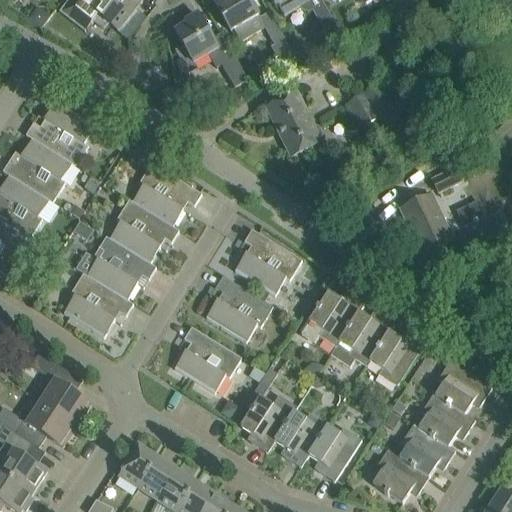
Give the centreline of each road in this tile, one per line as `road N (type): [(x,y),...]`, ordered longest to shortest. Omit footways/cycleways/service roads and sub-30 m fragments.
road 1 (unclassified): [(511,352),(34,61)]
road 2 (residential): [(129,363),(246,203)]
road 3 (residential): [(295,501),(149,399)]
road 4 (residential): [(129,363),(0,290)]
road 5 (residential): [(70,511),(149,399)]
